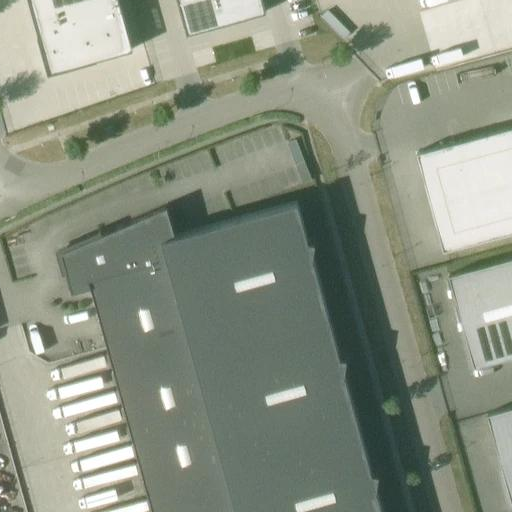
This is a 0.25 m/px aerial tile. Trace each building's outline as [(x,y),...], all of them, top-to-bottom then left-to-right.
[(26,0),(47,74),(133,50),(118,0),(26,0)] [(261,0),(176,0),(186,34),(265,12),(261,0)] [(511,126),(416,153),(443,251),(511,231),(511,126)] [(90,287),(151,511),(382,511),(376,490),(375,490),(378,472),(371,472),(344,374),(343,375),(346,357),(339,356),(313,259),(311,259),(314,241),(307,240),(297,201),(174,235),(166,206),(102,234),(100,230),(87,236),(88,240),(60,252),(71,292),(90,287)] [(511,257),(448,275),(473,367),(511,356),(511,257)] [(511,506),(511,407),(486,414),(511,506)]
